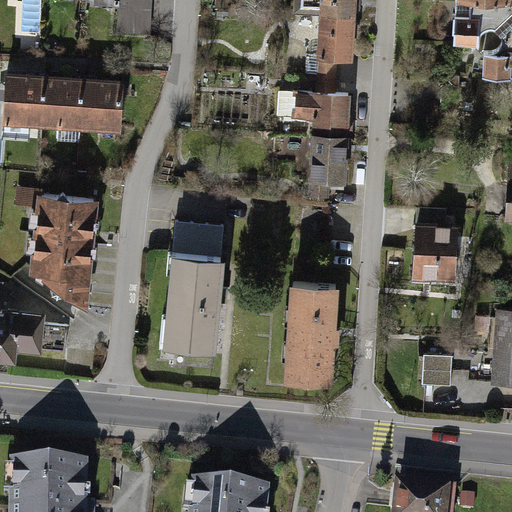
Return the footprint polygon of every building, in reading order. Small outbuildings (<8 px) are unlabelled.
[(148,0),(119,0),(119,3),(117,31),(146,33),(148,0)] [(298,0),(298,12),(323,13),(353,15),(353,7),(357,8),(357,0),(298,0)] [(484,0),(456,0),(456,9),(483,11),(484,0)] [(511,0),(484,0),(483,11),(511,13),(511,11),(511,0)] [(483,11),(456,9),(454,40),(478,41),(478,35),(482,27),(483,11)] [(511,13),(483,11),(482,27),(488,25),(496,26),(511,13)] [(319,72),(319,74),(335,75),(336,57),(350,58),(351,35),(355,35),(356,23),(352,23),(353,15),(323,13),(321,53),(307,53),(306,71),(319,72)] [(502,40),(499,46),(511,46),(511,24),(503,32),(502,40)] [(493,49),(485,49),(482,73),(511,74),(511,46),(499,46),(493,49)] [(449,63),(439,63),(439,67),(444,72),(449,67),(449,63)] [(47,76),(7,73),(4,131),(8,136),(27,137),(28,120),(44,121),(47,76)] [(316,116),(315,133),(346,135),(346,127),(350,127),(350,116),(346,116),(348,93),(334,92),(335,75),(319,74),(318,90),(298,89),(298,91),(285,90),(280,94),(279,108),(283,112),(296,113),(296,115),(316,116)] [(455,74),(450,79),(455,84),(459,85),(459,74),(455,74)] [(84,78),(47,76),(44,121),(81,124),(84,78)] [(122,81),(84,78),(81,124),(120,126),(122,81)] [(345,142),(346,135),(315,133),(311,194),(328,195),(329,177),(343,178),(345,155),(348,155),(349,142),(345,142)] [(198,184),(199,172),(188,170),(186,182),(198,184)] [(57,195),(43,193),(35,263),(37,263),(36,268),(47,269),(46,277),(52,280),(51,287),(54,292),(60,293),(65,289),(84,301),(94,199),(68,196),(63,190),(57,195)] [(446,208),(418,206),(415,273),(433,274),(433,282),(452,283),(452,275),(455,275),(457,226),(445,225),(446,208)] [(173,251),(176,251),(168,344),(212,348),(216,301),(217,301),(221,256),(224,224),(176,220),(173,251)] [(336,284),(294,281),(288,376),(330,378),(333,339),(336,339),(337,324),(334,323),(336,284)] [(41,313),(0,309),(0,355),(13,357),(14,345),(65,349),(67,323),(40,321),(41,313)] [(511,309),(501,309),(496,381),(511,381),(511,309)] [(452,354),(424,353),(423,382),(451,384),(452,354)] [(33,463),(14,463),(14,470),(21,470),(21,492),(14,492),(13,511),(90,511),(90,502),(83,502),(83,464),(50,464),(45,459),(37,459),(33,463)] [(214,484),(196,482),(196,489),(203,490),(201,511),(194,511),(193,511),(262,511),(265,490),(232,486),(228,481),(219,480),(214,484)] [(410,486),(394,484),(391,508),(395,508),(394,511),(452,511),(455,486),(411,482),(410,486)]
